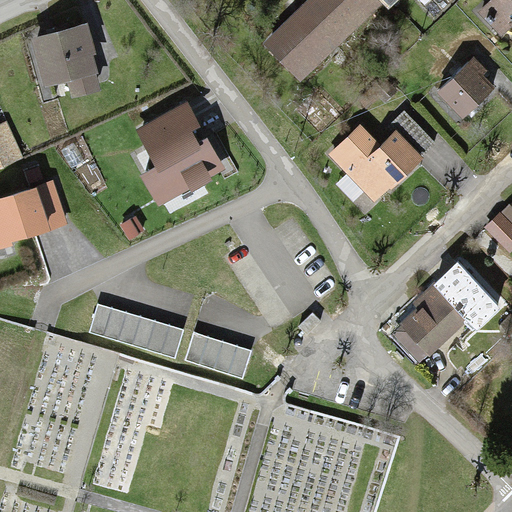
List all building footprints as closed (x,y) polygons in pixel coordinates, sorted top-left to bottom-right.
[(301,83),(383,6),(377,0),(305,0),(303,2),(262,42),(301,83)] [(511,0),(486,0),(478,9),(495,25),(511,6),(511,0)] [(86,26),(36,39),(50,94),(101,81),(86,26)] [(466,62),(438,90),(463,116),(492,88),(466,62)] [(391,134),(362,159),(387,188),(416,163),(391,134)] [(44,184),(0,197),(0,236),(55,220),(44,184)] [(511,232),(498,218),(483,232),(506,256),(511,250),(511,232)] [(438,294),(395,334),(419,359),(461,320),(438,294)] [(183,330),(99,303),(90,332),(174,359),(183,330)] [(250,350),(194,333),(184,361),(241,379),(250,350)]
